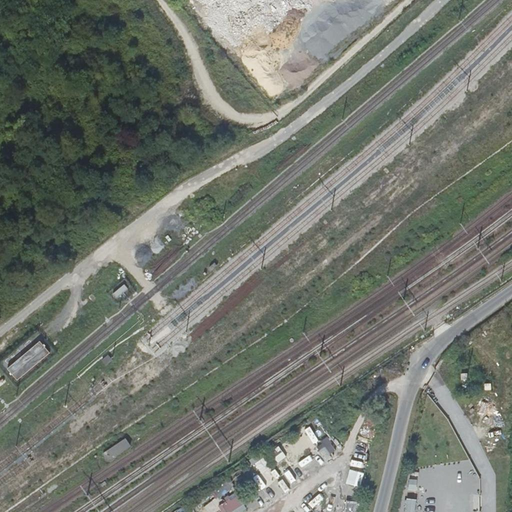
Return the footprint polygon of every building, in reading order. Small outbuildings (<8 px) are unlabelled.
[(118,300),(129,289),(125,285),(114,295),(118,300)] [(40,341),(8,371),(19,383),(52,354),(40,341)] [(337,452),(328,437),(320,442),(311,427),(299,434),(307,446),(315,441),(325,459),(337,452)] [(122,451),(130,446),(127,440),(118,445),(122,451)] [(264,457),(256,463),(262,472),(270,466),(264,457)] [(347,484),(361,486),(363,472),(349,470),(347,484)] [(267,504),(271,500),(261,487),(257,491),(267,504)] [(219,505),(222,511),(245,511),(248,511),(241,494),(219,505)] [(405,511),(414,511),(416,499),(406,499),(405,511)]
